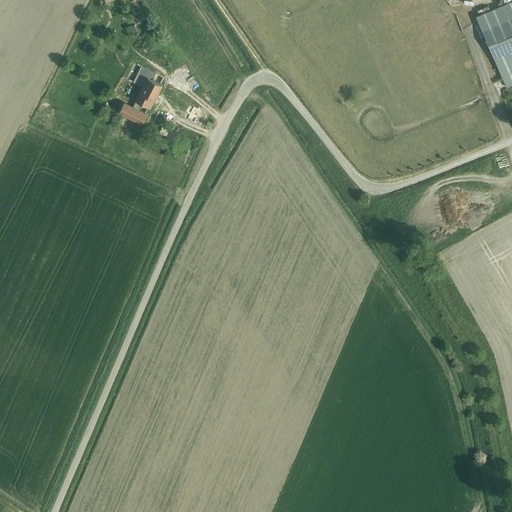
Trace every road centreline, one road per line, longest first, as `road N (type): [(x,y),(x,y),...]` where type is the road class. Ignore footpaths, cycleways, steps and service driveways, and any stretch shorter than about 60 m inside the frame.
road 1 (unclassified): [(57,511),(223,129),(245,88),(262,77)]
road 2 (unclassified): [(371,189),(262,77)]
road 3 (unclassified): [(371,189),(396,187),(511,139)]
